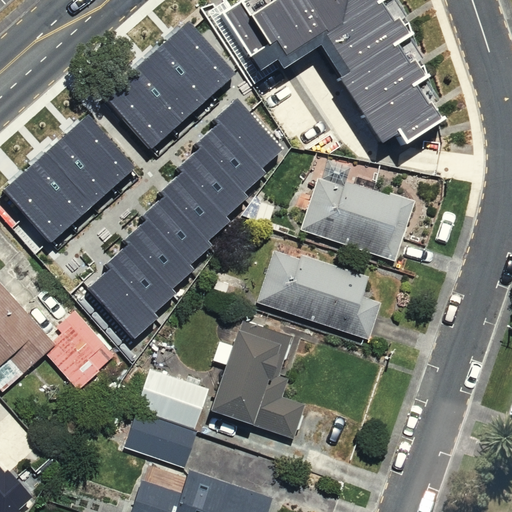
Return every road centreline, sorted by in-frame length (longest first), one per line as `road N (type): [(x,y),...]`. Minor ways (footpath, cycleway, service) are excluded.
road 1 (residential): [(404,511),(492,247),(509,155),(496,76),(471,0)]
road 2 (secondary): [(92,0),(0,82)]
